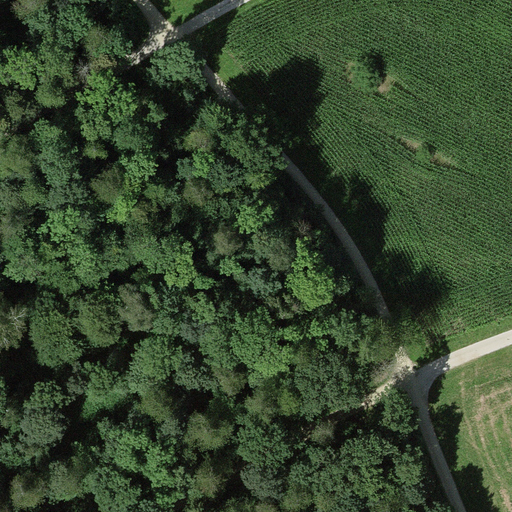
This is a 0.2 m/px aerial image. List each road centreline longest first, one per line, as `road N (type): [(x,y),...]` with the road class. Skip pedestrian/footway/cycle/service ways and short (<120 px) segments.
road 1 (track): [(457,511),(360,267),(312,188),(136,0)]
road 2 (track): [(163,511),(401,386)]
road 3 (track): [(0,133),(171,38)]
road 4 (track): [(511,337),(401,386)]
